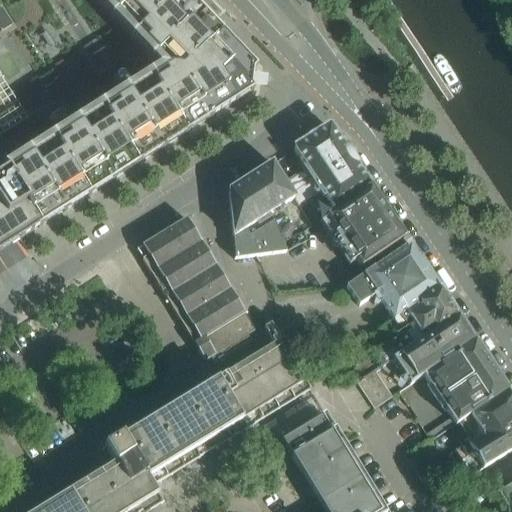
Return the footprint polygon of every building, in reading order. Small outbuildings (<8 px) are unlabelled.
[(0,0),(0,253),(20,241),(20,240),(33,232),(253,92),(256,69),(189,0),(0,0)] [(292,196),(350,158),(332,130),(327,129),(272,164),(292,196)] [(369,188),(350,158),(292,196),(294,198),(298,205),(320,191),(334,212),(369,188)] [(294,198),(292,196),(272,164),(228,193),(233,238),(269,215),(294,198)] [(403,240),(386,214),(369,188),(334,212),(325,218),(342,243),(359,269),(403,240)] [(284,253),(269,215),(233,238),(236,259),(284,253)] [(255,331),(186,219),(142,247),(147,256),(142,259),(205,362),(212,357),(224,376),(260,353),(249,335),(255,331)] [(440,292),(409,246),(346,288),(359,307),(375,296),(393,322),(394,323),(440,292)] [(423,341),(457,318),(440,292),(394,323),(393,322),(387,326),(397,341),(355,369),(363,382),(364,381),(376,373),(396,360),(424,342),(423,341)] [(423,379),(474,345),(457,318),(423,341),(424,342),(396,360),(412,386),(423,378),(423,379)] [(224,376),(214,382),(244,431),(310,390),(279,340),(276,343),(260,353),(224,376)] [(436,398),(487,364),(474,345),(423,379),(436,398)] [(506,392),(487,364),(436,398),(451,420),(455,427),(461,423),(506,392)] [(363,382),(356,382),(374,411),(393,399),(376,373),(364,381),(363,382)] [(214,382),(124,437),(154,486),(244,431),(214,382)] [(472,444),(511,417),(511,401),(506,392),(461,423),(468,434),(456,441),(461,449),(465,446),(464,444),(470,440),(472,444)] [(511,452),(511,417),(472,444),(470,440),(464,444),(465,446),(461,449),(454,454),(470,478),(511,452)] [(376,511),(340,451),(331,438),(320,418),(282,441),(325,511),(511,511),(511,486),(501,493),(511,510),(511,511),(376,511)] [(116,464),(64,496),(73,511),(149,511),(163,504),(153,487),(154,486),(124,437),(123,435),(105,447),(116,464)] [(413,471),(418,477),(438,463),(434,457),(413,471)] [(438,463),(418,477),(423,486),(425,488),(446,473),(440,462),(438,463)] [(73,511),(64,496),(38,511),(73,511)]
